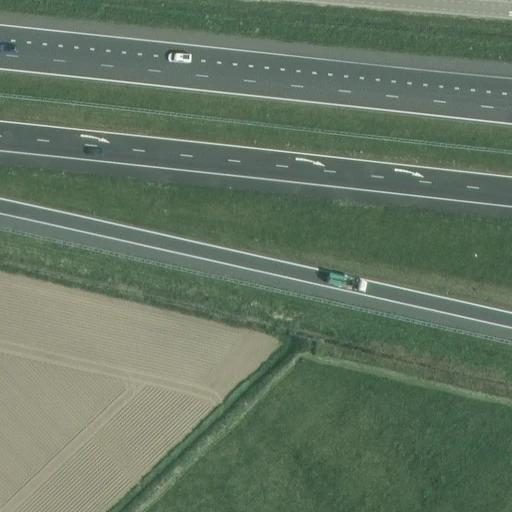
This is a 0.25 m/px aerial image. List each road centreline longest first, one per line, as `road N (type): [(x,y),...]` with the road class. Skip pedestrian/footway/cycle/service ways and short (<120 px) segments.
road 1 (motorway): [(0,205),(511,321)]
road 2 (motorway): [(0,136),(511,192)]
road 3 (motorway): [(511,109),(0,54)]
